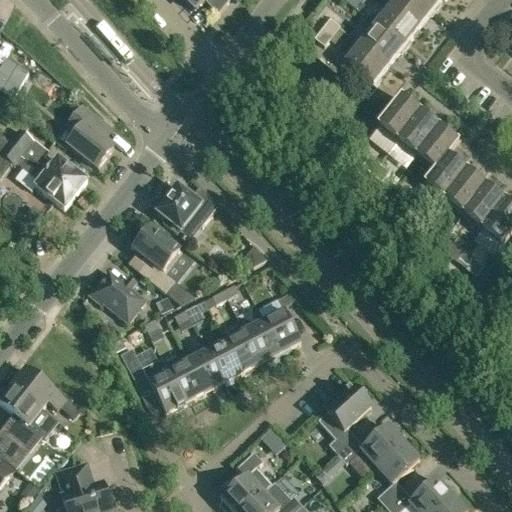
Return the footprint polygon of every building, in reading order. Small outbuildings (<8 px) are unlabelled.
[(182,0),(195,13),(204,4),(217,19),(232,0),(182,0)] [(420,31),(435,12),(419,0),(397,0),(391,8),(420,31)] [(419,0),(435,12),(444,0),(419,0)] [(391,8),(376,27),(405,50),(420,31),(391,8)] [(322,33),(332,41),(340,31),(330,23),(322,33)] [(390,69),(405,50),(376,27),(361,46),(390,69)] [(332,41),(322,33),(314,43),(324,51),(332,41)] [(390,69),(361,46),(345,67),(373,90),(390,69)] [(0,94),(12,101),(26,76),(5,64),(0,72),(0,94)] [(378,130),(397,145),(420,117),(400,101),(378,130)] [(114,151),(105,144),(112,135),(100,125),(79,108),(66,125),(72,130),(62,144),(97,172),(114,151)] [(420,117),(397,145),(416,160),(439,132),(420,117)] [(31,162),(77,198),(87,185),(79,179),(57,162),(54,166),(45,160),(49,155),(19,132),(9,145),(28,159),(25,162),(28,165),(31,162)] [(458,147),(439,132),(416,160),(435,175),(448,160),(458,147)] [(0,175),(11,162),(40,184),(35,190),(52,204),(64,214),(77,198),(31,162),(28,165),(25,162),(28,159),(13,147),(9,145),(8,147),(0,140),(0,175)] [(361,170),(371,178),(379,168),(369,160),(361,170)] [(448,160),(435,175),(425,188),(445,203),(467,175),(448,160)] [(389,176),(379,168),(371,178),(381,186),(389,176)] [(486,190),(467,175),(445,203),(463,218),(486,190)] [(179,235),(183,238),(194,224),(202,230),(217,211),(199,191),(191,201),(177,190),(156,217),(165,224),(163,227),(176,238),(179,235)] [(409,208),(417,198),(407,190),(399,200),(409,208)] [(463,218),(482,233),(506,206),(486,190),(463,218)] [(417,198),(409,208),(419,215),(427,205),(417,198)] [(511,235),(511,210),(506,206),(482,233),(502,249),(511,235)] [(33,208),(22,221),(34,232),(45,219),(33,208)] [(139,239),(130,251),(137,257),(145,263),(142,266),(147,270),(140,279),(148,285),(164,298),(181,311),(196,303),(179,289),(174,285),(166,279),(182,258),(149,232),(142,242),(139,239)] [(437,251),(445,241),(435,232),(427,242),(437,251)] [(445,241),(437,251),(447,258),(455,248),(445,241)] [(254,250),(243,263),(253,271),(266,264),(254,250)] [(464,255),(456,265),(475,281),(483,271),(464,255)] [(128,328),(146,306),(130,293),(135,287),(129,282),(124,288),(109,276),(100,288),(99,287),(89,299),(101,309),(102,308),(128,328)] [(223,296),(227,303),(237,297),(234,290),(223,296)] [(227,303),(223,296),(212,301),(216,308),(227,303)] [(277,304),(281,311),(292,306),(288,298),(277,304)] [(172,312),(167,301),(156,307),(162,317),(172,312)] [(196,310),(185,316),(189,323),(199,317),(196,310)] [(189,323),(185,316),(174,321),(178,329),(189,323)] [(261,322),(281,360),(291,354),(291,353),(300,348),(283,316),(264,326),(262,321),(261,322)] [(271,365),(281,360),(261,322),(242,332),(261,368),(270,364),(271,365)] [(147,337),(158,331),(154,324),(143,330),(147,337)] [(114,331),(103,337),(109,348),(120,342),(114,331)] [(242,378),(261,368),(242,332),(241,332),(244,336),(225,346),(242,378)] [(121,344),(110,350),(115,357),(125,351),(121,344)] [(225,346),(206,356),(223,388),(242,378),(225,346)] [(165,419),(185,409),(166,372),(162,363),(157,365),(150,353),(136,361),(132,354),(120,360),(135,388),(146,383),(165,419)] [(204,399),(223,388),(206,356),(188,366),(186,362),(185,362),(204,399)] [(166,372),(185,409),(204,399),(185,362),(166,372)] [(12,390),(42,413),(47,406),(57,414),(64,405),(54,398),(55,397),(25,374),(12,390)] [(36,420),(42,413),(12,390),(0,405),(0,407),(36,436),(44,426),(36,420)] [(323,421),(318,425),(335,444),(328,450),(337,459),(356,442),(348,433),(371,412),(353,393),(326,418),(323,421)] [(70,406),(64,414),(74,422),(77,419),(80,415),(70,406)] [(23,450),(40,445),(18,427),(9,439),(23,450)] [(356,442),(337,459),(344,467),(346,469),(348,467),(363,484),(376,472),(403,448),(387,430),(364,451),(356,442)] [(255,441),(269,458),(282,447),(267,431),(255,441)] [(391,489),(377,503),(385,511),(404,495),(396,486),(419,465),(403,448),(376,472),(391,489)] [(222,506),(218,509),(220,511),(246,511),(266,494),(271,490),(256,473),(262,467),(253,457),(235,474),(243,483),(220,504),(222,506)] [(0,491),(13,476),(0,465),(0,491)] [(64,511),(110,511),(103,487),(92,490),(86,469),(57,478),(64,499),(61,500),(64,511)] [(404,495),(385,511),(438,511),(451,501),(435,484),(412,504),(404,495)] [(29,486),(20,498),(30,505),(39,493),(29,486)] [(300,511),(302,510),(293,501),(289,504),(274,487),(271,490),(266,494),(246,511),(300,511)] [(461,511),(451,501),(438,511),(461,511)]
